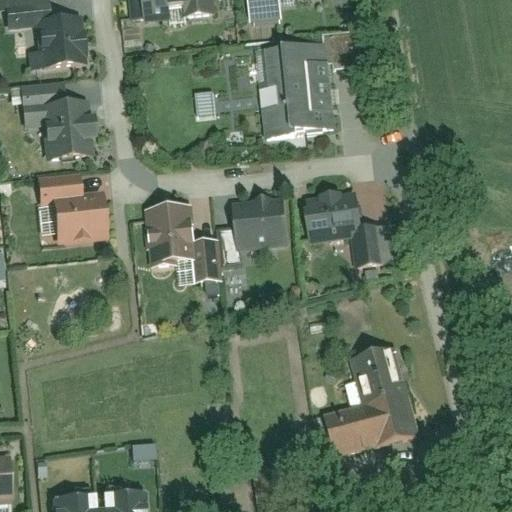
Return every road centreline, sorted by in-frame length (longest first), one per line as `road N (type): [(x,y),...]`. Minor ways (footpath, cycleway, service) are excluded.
road 1 (residential): [(413,166),(156,185),(128,170),(103,0)]
road 2 (residential): [(496,511),(413,166)]
road 3 (residential): [(413,166),(391,0)]
